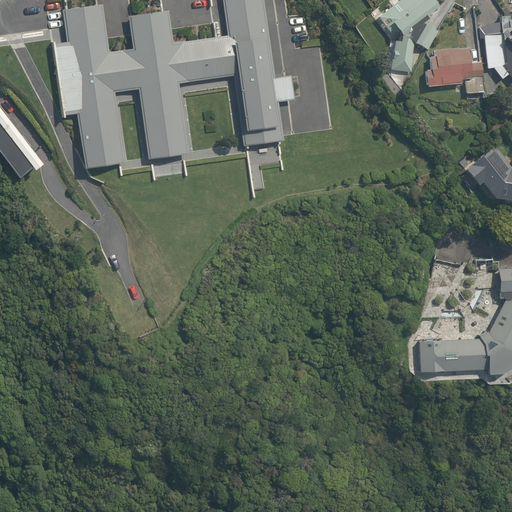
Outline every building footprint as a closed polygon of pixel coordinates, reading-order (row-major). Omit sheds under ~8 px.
[(82,167),(121,162),(113,91),(136,88),(138,99),(138,103),(146,158),(186,152),(177,83),(231,75),(242,145),(247,144),(279,140),(282,140),(281,136),(276,100),(281,100),(292,98),(292,97),(290,78),(289,74),(277,76),(273,76),(262,0),(220,0),(226,34),(171,42),(166,9),(163,10),(130,14),(127,15),(129,35),(130,48),(107,51),(106,39),(101,3),(96,4),(68,8),(61,9),(65,41),(53,43),(52,40),(51,41),(50,41),(61,115),(61,116),(63,116),(63,114),(75,112),(81,158),(82,167)] [(392,25),(399,35),(437,7),(431,0),(399,0),(378,15),(387,28),(392,25)] [(454,0),(443,0),(434,17),(430,15),(414,44),(426,51),(454,0)] [(511,15),(506,20),(507,26),(501,27),(500,21),(498,21),(476,26),(476,39),(482,40),(485,69),(492,69),(502,80),(507,76),(511,82),(511,15)] [(481,60),(468,60),(467,47),(428,50),(429,68),(424,69),(426,87),(461,85),(460,79),(463,78),(464,93),(482,92),(481,60)] [(0,156),(14,175),(17,173),(29,165),(31,168),(39,162),(0,110),(0,156)] [(511,158),(502,155),(495,145),(458,161),(476,185),(480,183),(493,200),(511,200),(511,158)] [(461,230),(459,239),(479,244),(481,235),(461,230)] [(511,350),(511,268),(496,269),(498,294),(502,293),(502,298),(504,299),(487,334),(485,331),(477,335),(478,338),(418,340),(419,372),(486,369),(486,373),(487,374),(488,374),(489,374),(490,374),(491,375),(492,375),(493,375),(494,375),(495,374),(496,374),(497,374),(498,374),(499,374),(500,373),(501,373),(502,372),(503,372),(504,371),(504,370),(505,370),(506,369),(507,368),(508,367),(508,366),(509,366),(509,365),(509,364),(510,363),(510,362),(510,361),(511,360),(511,359),(511,351),(511,350)]
